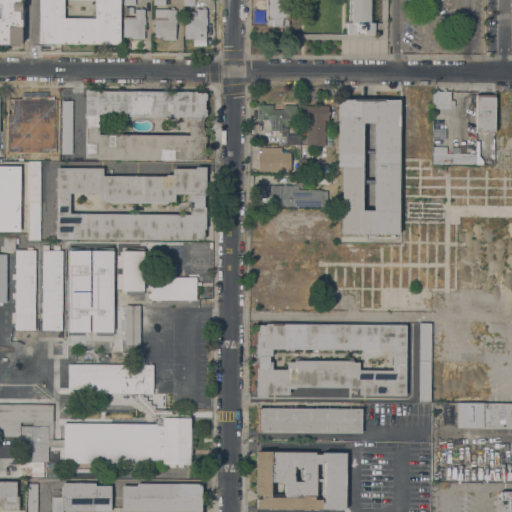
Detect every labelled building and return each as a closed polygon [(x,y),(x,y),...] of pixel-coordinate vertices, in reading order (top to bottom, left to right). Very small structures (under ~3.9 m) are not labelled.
[(0,45),(0,0),(22,0),(22,27),(21,27),(21,28),(22,28),(22,41),(20,41),(20,45),(0,45)] [(38,43),(38,0),(120,0),(120,43),(38,43)] [(368,22),(368,0),(347,0),(347,34),(373,34),(373,23),(368,22)] [(202,9),(202,7),(205,7),(205,9),(206,9),(206,18),(206,25),(205,25),(205,40),(194,40),(194,38),(184,38),(184,17),(192,17),(192,11),(196,11),(196,9),(202,9)] [(134,17),(134,9),(144,9),(144,18),(145,18),(145,24),(144,24),(143,39),(131,38),(131,37),(122,37),(122,16),(134,17)] [(175,18),(176,18),(176,25),(175,25),(175,40),(163,40),(163,37),(154,37),(154,9),(175,9),(175,18)] [(438,90),(438,91),(442,91),(442,89),(446,89),(446,91),(450,91),(450,100),(454,100),(454,107),(450,107),(450,108),(433,108),(433,91),(433,90),(438,90)] [(96,159),(96,158),(84,158),(85,90),(196,91),(196,93),(206,93),(206,100),(204,100),(204,109),(206,109),(206,116),(204,116),(203,118),(202,121),(201,124),(201,126),(201,130),(202,132),(203,134),(204,136),(206,137),(206,143),(204,143),(204,152),(205,152),(205,160),(196,159),(196,160),(96,159)] [(15,118),(15,120),(11,120),(11,118),(5,118),(6,96),(24,96),(24,119),(15,118)] [(494,132),(475,132),(476,96),(494,96),(494,132)] [(341,234),(342,167),(337,167),(338,99),(353,99),(353,101),(384,101),(384,100),(398,100),(398,101),(399,101),(398,234),(341,234)] [(72,154),(61,154),(61,101),(72,101),(72,154)] [(287,126),(287,130),(286,130),(286,135),(299,135),(299,145),(285,145),(285,136),(280,136),(280,130),(270,130),(270,125),(267,125),(267,121),(265,121),(265,120),(257,119),(257,105),(272,105),(272,110),(283,110),(283,105),(296,105),(296,126),(287,126)] [(300,120),(301,105),(328,106),(328,120),(324,120),(324,135),(324,146),(307,145),(307,120),(300,120)] [(51,106),(51,109),(57,109),(57,124),(52,124),(52,127),(47,127),(47,134),(30,134),(31,106),(51,106)] [(26,146),(7,145),(7,132),(26,132),(26,146)] [(432,147),(446,147),(446,153),(475,153),(475,164),(432,164),(432,147)] [(34,152),(34,151),(42,151),(42,149),(49,149),(49,148),(55,148),(55,156),(49,156),(49,160),(35,159),(35,160),(30,160),(30,152),(34,152)] [(258,153),(261,153),(261,148),(280,148),(280,153),(283,153),(283,151),(288,151),(288,153),(290,153),(290,171),(258,171),(258,153)] [(314,159),(314,174),(300,173),(300,158),(314,159)] [(28,162),(40,162),(40,240),(27,240),(28,233),(28,162)] [(0,231),(0,165),(20,166),(19,231),(0,231)] [(55,239),(56,167),(102,168),(102,176),(166,176),(166,175),(172,175),(172,168),(195,169),(195,167),(206,167),(205,195),(204,195),(203,207),(205,207),(205,229),(203,229),(203,238),(196,238),(196,240),(55,239)] [(296,175),(308,176),(314,176),(314,185),(296,184),(296,175)] [(322,190),(321,207),(295,206),(270,205),(270,185),(290,185),(290,189),(292,189),(322,190)] [(15,237),(15,250),(3,250),(3,237),(15,237)] [(26,332),(23,332),(23,330),(14,330),(15,250),(35,250),(34,330),(26,330),(26,332)] [(62,250),(61,330),(41,330),(42,250),(62,250)] [(72,332),(72,335),(68,335),(68,250),(90,251),(89,272),(91,272),(92,251),(113,251),(112,335),(109,335),(109,332),(91,332),(91,314),(89,314),(89,332),(72,332)] [(121,291),(122,251),(143,251),(143,294),(139,294),(139,291),(121,291)] [(150,277),(196,277),(196,282),(201,282),(201,285),(196,285),(196,293),(197,293),(197,297),(196,297),(196,300),(150,300),(150,277)] [(139,345),(124,345),(125,305),(127,305),(127,304),(130,304),(130,305),(140,305),(139,345)] [(430,322),(430,402),(418,402),(418,322),(430,322)] [(256,396),(256,393),(254,393),(254,386),(256,386),(256,368),(258,368),(258,356),(256,356),(256,331),(258,331),(258,324),(266,324),(406,325),(405,395),(359,395),(359,387),(295,387),(295,388),(288,388),(288,394),(266,394),(266,396),(256,396)] [(134,393),(67,393),(67,364),(153,365),(152,394),(142,394),(142,396),(146,396),(146,401),(151,401),(151,405),(155,405),(155,409),(158,409),(189,409),(189,418),(190,418),(190,427),(191,427),(191,455),(190,455),(190,464),(183,464),(183,467),(177,467),(177,464),(175,464),(175,467),(164,467),(164,464),(162,464),(63,463),(63,457),(62,457),(62,449),(63,449),(63,446),(63,439),(63,422),(155,423),(155,417),(150,417),(150,413),(146,413),(146,409),(142,408),(142,405),(138,405),(138,400),(134,400),(134,393)] [(511,429),(456,429),(456,403),(511,403),(511,429)] [(30,461),(30,446),(21,446),(21,441),(19,441),(19,437),(0,437),(0,404),(52,404),(52,440),(47,440),(47,446),(47,461),(30,461)] [(256,408),(260,408),(260,406),(268,406),(268,408),(282,408),(282,406),(291,406),(291,408),(294,408),(294,406),(302,406),(302,408),(315,408),(315,406),(324,407),(324,408),(328,408),(328,407),(336,407),(336,408),(349,408),(349,407),(358,407),(358,408),(361,408),(361,433),(256,432),(256,408)] [(454,425),(453,406),(439,407),(440,425),(454,425)] [(255,481),(255,451),(315,452),(315,454),(322,454),(322,452),(345,452),(345,482),(345,509),(322,509),(322,511),(256,511),(256,498),(256,494),(255,494),(255,481)] [(0,511),(0,480),(16,481),(16,496),(18,496),(18,509),(2,509),(2,499),(0,499),(0,511)] [(192,511),(121,511),(121,485),(136,485),(136,483),(202,483),(201,511),(51,511),(51,497),(61,497),(61,485),(62,485),(62,483),(95,483),(95,485),(110,485),(110,511),(62,510),(62,511),(192,511)] [(37,484),(36,511),(26,511),(27,484),(37,484)] [(511,491),(511,511),(495,511),(495,499),(500,499),(500,491),(511,491)]
